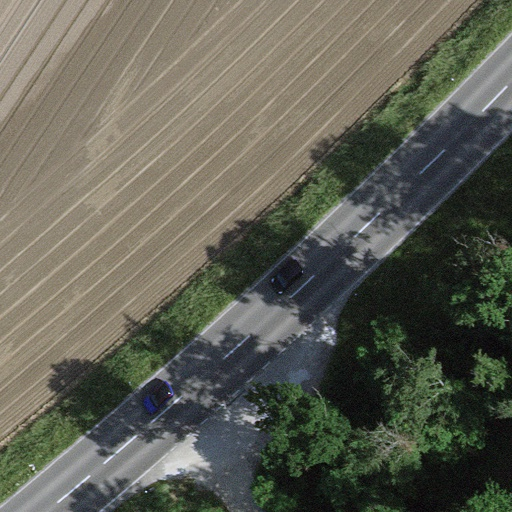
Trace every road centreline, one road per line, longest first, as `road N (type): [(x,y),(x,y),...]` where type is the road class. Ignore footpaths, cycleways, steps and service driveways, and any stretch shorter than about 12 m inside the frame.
road 1 (primary): [(42,511),(266,318),(511,82)]
road 2 (track): [(166,408),(236,464),(261,511)]
